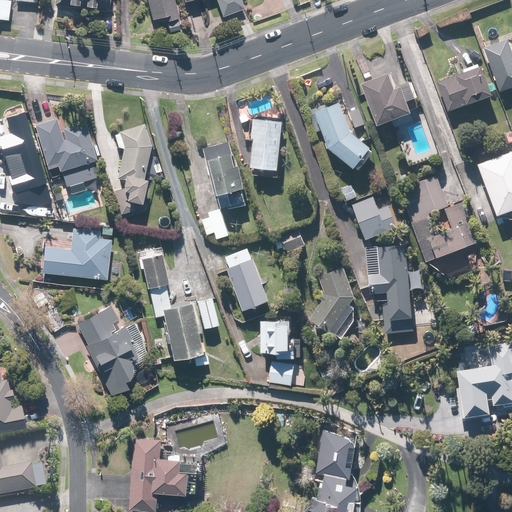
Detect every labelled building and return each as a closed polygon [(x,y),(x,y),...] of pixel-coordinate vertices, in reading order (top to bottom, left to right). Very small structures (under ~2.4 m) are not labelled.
[(55,0),(54,5),(108,12),(109,0),(55,0)] [(173,0),(146,0),(152,21),(161,19),(162,23),(178,18),(173,0)] [(511,51),(507,39),(484,48),(500,91),(511,86),(511,51)] [(481,66),(437,82),(448,111),(492,95),(481,66)] [(389,73),(362,83),(377,125),(410,113),(401,86),(394,89),(389,73)] [(370,147),(351,132),(340,102),(315,111),(328,147),(354,167),(370,147)] [(365,124),(360,109),(351,112),(356,127),(365,124)] [(46,183),(24,112),(5,118),(10,133),(0,136),(0,154),(2,161),(17,156),(21,171),(15,173),(20,189),(13,191),(18,208),(36,203),(31,187),(46,183)] [(278,169),(282,120),(254,118),(253,138),(254,138),(251,167),(278,169)] [(56,119),(34,125),(47,169),(57,166),(58,171),(95,160),(84,122),(59,129),(56,119)] [(142,124),(118,131),(122,145),(112,197),(140,203),(145,179),(143,179),(149,146),(142,124)] [(229,142),(204,148),(217,197),(218,196),(222,208),(245,202),(242,190),(245,189),(238,166),(236,166),(229,142)] [(511,150),(478,163),(497,215),(511,209),(511,150)] [(406,207),(426,261),(439,256),(478,241),(463,201),(445,208),(452,227),(436,233),(428,213),(448,205),(436,174),(413,183),(420,202),(406,207)] [(60,186),(52,189),(56,202),(64,199),(60,186)] [(352,204),(366,239),(397,226),(388,205),(378,208),(373,196),(352,204)] [(215,232),(217,239),(229,235),(220,208),(208,212),(210,217),(202,219),(207,235),(215,232)] [(106,279),(110,239),(99,238),(100,231),(72,227),(69,249),(43,246),(40,272),(106,279)] [(280,234),(287,252),(305,245),(298,227),(280,234)] [(385,333),(414,330),(405,244),(377,246),(380,273),(368,274),(370,293),(381,292),(385,333)] [(227,268),(243,310),(269,300),(253,258),(252,259),(248,248),(225,256),(229,267),(227,268)] [(194,323),(190,302),(169,306),(165,284),(168,283),(162,254),(137,259),(139,269),(142,268),(146,288),(148,287),(154,317),(162,315),(171,358),(200,352),(196,332),(199,331),(198,322),(194,323)] [(354,295),(343,266),(319,275),(325,293),(324,293),(321,297),(323,299),(310,318),(330,331),(354,295)] [(40,291),(31,298),(40,308),(48,301),(40,291)] [(217,324),(210,298),(195,301),(202,326),(203,325),(203,328),(217,324)] [(126,387),(123,380),(124,379),(126,378),(127,377),(128,376),(129,374),(130,373),(131,371),(131,369),(131,367),(131,365),(131,364),(130,360),(131,359),(129,355),(132,354),(127,345),(133,343),(124,325),(115,330),(111,322),(117,319),(110,305),(76,322),(87,344),(85,345),(110,395),(126,387)] [(52,307),(46,311),(58,328),(64,324),(52,307)] [(261,352),(277,352),(277,349),(289,348),(289,323),(277,323),(277,320),(261,320),(261,352)] [(511,407),(511,342),(489,346),(492,365),(457,370),(460,387),(456,388),(461,420),(488,415),(488,412),(490,412),(489,405),(496,404),(497,410),(511,407)] [(207,355),(194,358),(196,367),(209,363),(207,355)] [(294,363),(272,360),(269,381),(304,387),(306,377),(302,366),(294,363)] [(0,433),(26,428),(20,404),(12,406),(11,400),(13,399),(11,389),(9,389),(7,378),(1,379),(0,373),(0,433)] [(359,511),(360,509),(354,508),(358,485),(346,483),(347,477),(350,478),(355,446),(350,438),(323,429),(316,472),(324,473),(322,486),(319,486),(317,498),(312,497),(310,510),(315,510),(314,511),(359,511)] [(134,437),(130,510),(157,511),(158,492),(188,494),(189,470),(181,470),(182,458),(160,457),(162,439),(134,437)] [(0,497),(36,491),(36,489),(45,487),(41,465),(32,467),(32,465),(2,470),(0,459),(0,497)]
